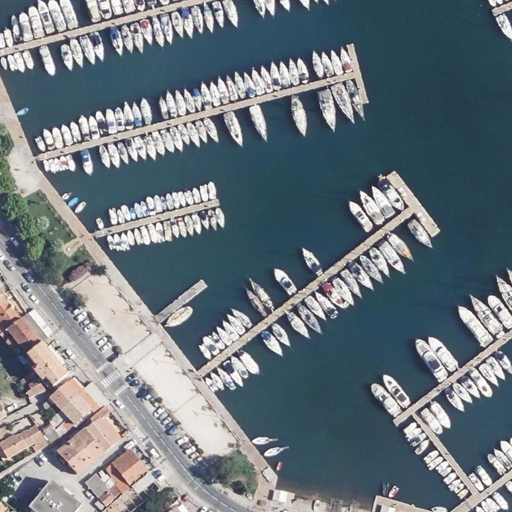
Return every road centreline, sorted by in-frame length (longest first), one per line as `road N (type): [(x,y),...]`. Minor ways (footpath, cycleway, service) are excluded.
road 1 (secondary): [(0,235),(186,470),(240,511)]
road 2 (unknown): [(148,423),(81,478),(42,466),(14,494)]
